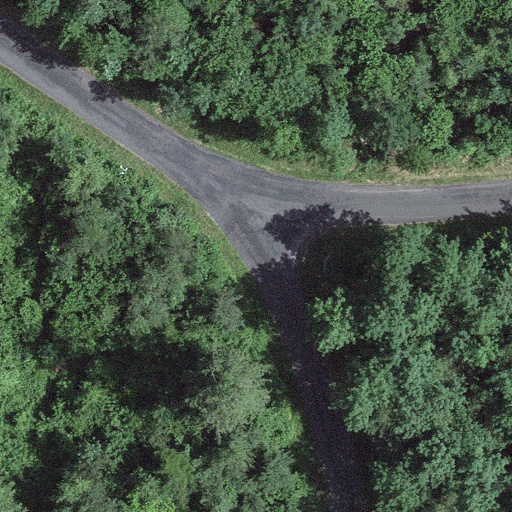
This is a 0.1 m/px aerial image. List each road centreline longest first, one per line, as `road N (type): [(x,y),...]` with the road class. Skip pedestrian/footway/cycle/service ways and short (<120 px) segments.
road 1 (unclassified): [(248,197),(307,369),(337,511)]
road 2 (unclassified): [(0,45),(248,197)]
road 3 (unclassified): [(248,197),(382,205),(511,196)]
